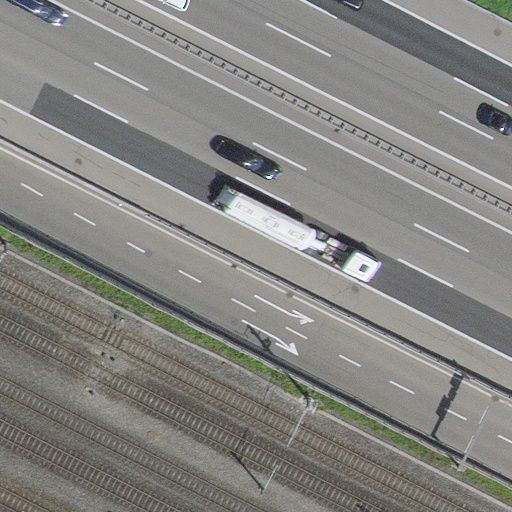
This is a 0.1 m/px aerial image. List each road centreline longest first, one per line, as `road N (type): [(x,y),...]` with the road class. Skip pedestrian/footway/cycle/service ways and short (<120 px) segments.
road 1 (motorway): [(0,177),(511,441)]
road 2 (motorway): [(0,36),(511,294)]
road 3 (motorway): [(511,124),(265,0)]
